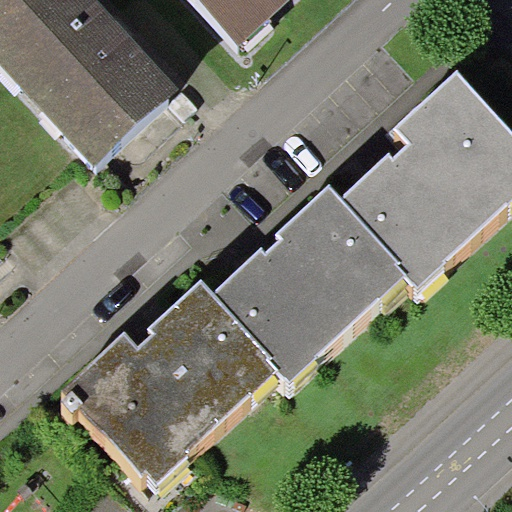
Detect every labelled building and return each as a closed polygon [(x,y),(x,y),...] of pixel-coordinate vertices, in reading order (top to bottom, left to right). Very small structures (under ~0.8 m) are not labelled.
[(95,0),(0,0),(0,60),(93,164),(176,89),(95,0)] [(186,0),(241,56),(299,0),(186,0)] [(511,224),(511,144),(463,92),(403,149),(412,159),(354,214),(418,282),(434,298),(511,224)] [(418,282),(354,214),(341,200),(224,310),(289,380),(301,392),(418,282)] [(289,380),(224,310),(212,299),(153,354),(141,341),(72,406),(161,500),(289,380)]
